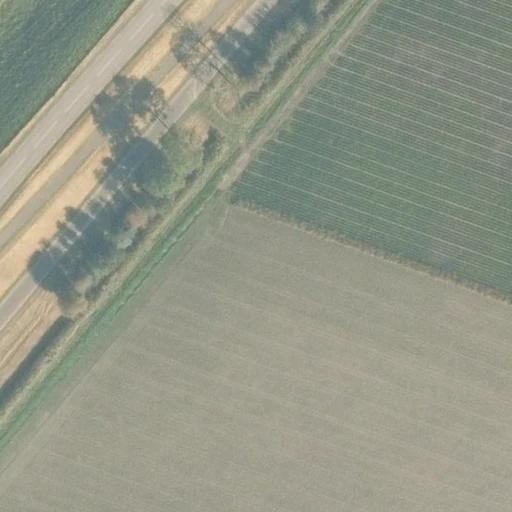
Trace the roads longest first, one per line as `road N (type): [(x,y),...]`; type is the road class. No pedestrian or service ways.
road 1 (unclassified): [(0,316),(265,0)]
road 2 (secondary): [(0,187),(165,0)]
